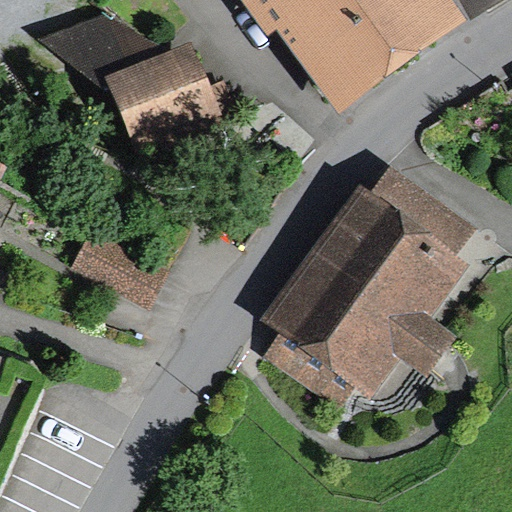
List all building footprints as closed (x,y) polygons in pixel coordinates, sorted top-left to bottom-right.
[(234,0),(245,14),(264,0),(234,0)] [(264,0),(245,14),(268,45),(278,37),(338,120),(466,27),(446,0),(264,0)] [(511,0),(456,0),(470,25),(511,2),(511,0)] [(107,13),(36,47),(111,98),(138,163),(225,127),(220,116),(229,112),(218,86),(210,90),(191,46),(168,55),(107,13)] [(400,364),(426,382),(432,374),(440,362),(456,340),(443,331),(430,322),(468,267),(456,259),(475,232),(388,171),(369,199),(356,190),(260,326),(275,336),(260,359),(338,413),(341,409),(354,391),(372,404),(400,364)] [(168,272),(90,231),(71,271),(148,312),(168,272)]
